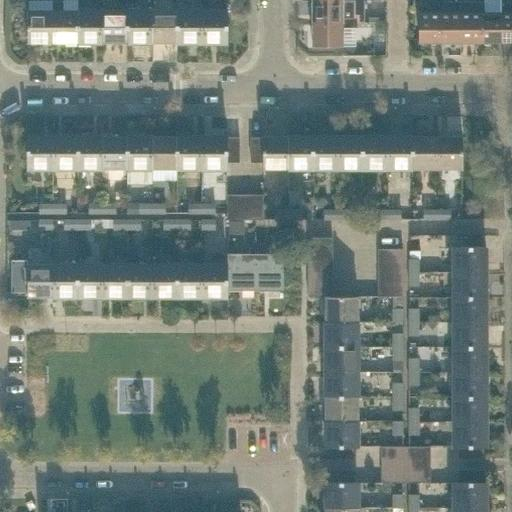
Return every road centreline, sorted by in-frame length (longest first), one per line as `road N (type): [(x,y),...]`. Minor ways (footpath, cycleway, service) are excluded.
road 1 (residential): [(283,511),(283,480),(0,481)]
road 2 (residential): [(0,91),(272,91)]
road 3 (residential): [(407,91),(272,91)]
